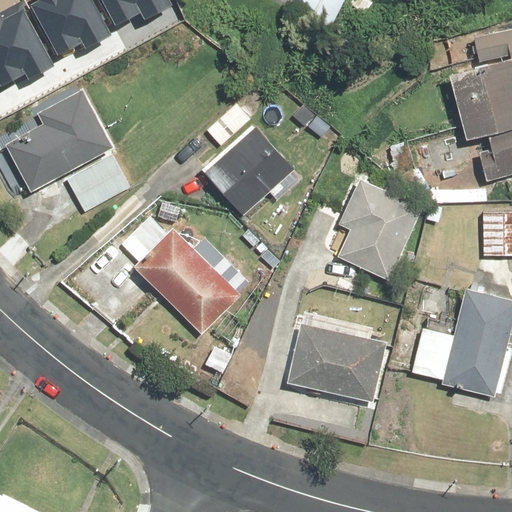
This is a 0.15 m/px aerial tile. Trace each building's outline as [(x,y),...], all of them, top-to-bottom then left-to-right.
[(0,73),(3,79),(23,68),(28,77),(55,62),(21,0),(0,11),(0,73)] [(34,0),(60,47),(80,36),(85,44),(111,30),(94,0),(34,0)] [(107,0),(117,19),(138,8),(143,17),(169,2),(167,0),(107,0)] [(295,0),(292,6),(332,28),(348,0),(295,0)] [(511,22),(478,30),(484,58),(456,64),(472,136),(482,134),(492,178),(511,173),(511,22)] [(33,187),(114,137),(85,89),(3,138),(33,187)] [(258,116),(206,163),(249,210),(301,163),(258,116)] [(118,146),(69,175),(91,211),(139,182),(118,146)] [(320,194),(306,236),(361,253),(374,211),(320,194)] [(511,202),(483,203),(483,253),(511,253),(511,202)] [(180,217),(136,260),(206,329),(249,287),(180,217)] [(320,315),(312,350),(373,364),(392,281),(322,265),(311,314),(320,315)] [(426,317),(414,370),(502,390),(511,349),(511,295),(468,285),(459,325),(426,317)] [(0,511),(53,511),(7,489),(0,503),(0,511)]
